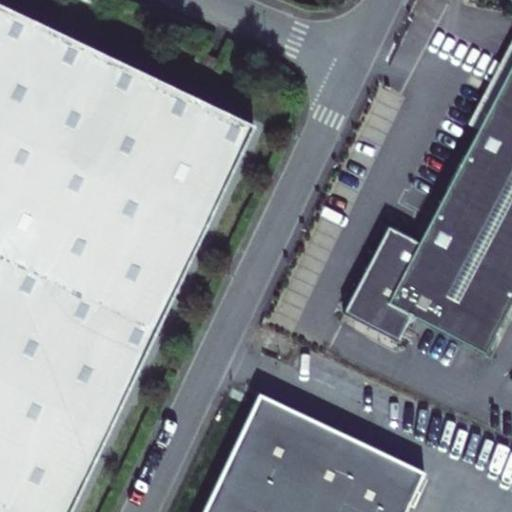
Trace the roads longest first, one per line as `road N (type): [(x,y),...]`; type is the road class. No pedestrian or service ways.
road 1 (unclassified): [(354,63),(141,511)]
road 2 (unclassified): [(207,0),(354,63)]
